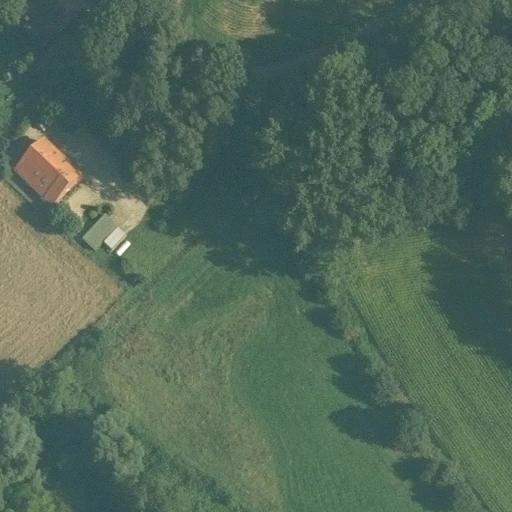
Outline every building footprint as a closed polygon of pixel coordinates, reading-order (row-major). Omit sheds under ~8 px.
[(19,0),(18,2),(56,39),(84,11),(73,0),(19,0)] [(61,43),(36,69),(49,82),(75,56),(61,43)] [(81,182),(43,145),(15,174),(53,211),(81,182)] [(99,217),(77,238),(104,265),(110,260),(126,244),(99,217)] [(136,254),(126,244),(110,260),(120,270),(136,254)]
